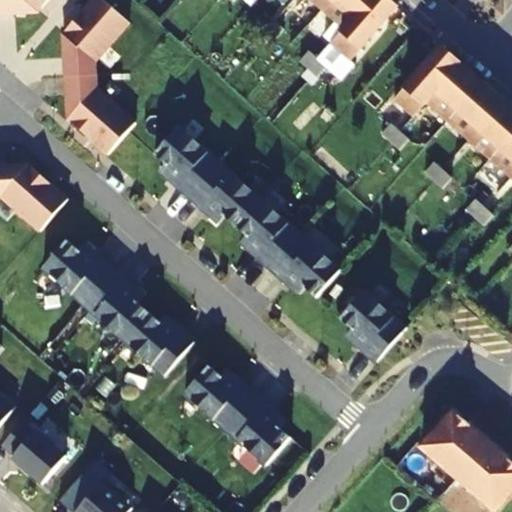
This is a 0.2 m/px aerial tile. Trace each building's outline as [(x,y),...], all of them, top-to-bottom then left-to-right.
[(0,0),(0,14),(39,12),(49,0),(0,0)] [(67,77),(96,75),(95,62),(130,23),(104,0),(93,0),(64,34),(67,77)] [(308,0),(318,8),(325,0),(329,0),(332,2),(332,0),(308,0)] [(332,0),(332,2),(329,0),(325,0),(318,8),(344,32),(372,0),(332,0)] [(372,0),(344,32),(331,46),(350,62),(397,9),(387,0),(372,0)] [(284,32),(265,15),(257,25),(275,42),(284,32)] [(393,101),(412,118),(426,104),(460,65),(441,48),(393,101)] [(327,69),(309,53),(300,63),(318,79),(327,69)] [(443,119),(453,109),(457,113),(482,84),(460,65),(426,104),(443,119)] [(97,88),(96,75),(67,77),(69,120),(108,155),(136,123),(97,88)] [(482,84),(457,113),(453,109),(443,119),(465,138),(474,128),(478,131),(503,103),(482,84)] [(474,128),(465,138),(486,157),(495,147),(499,150),(511,135),(511,110),(503,103),(478,131),(474,128)] [(408,142),(390,125),(381,135),(399,152),(408,142)] [(221,163),(180,127),(155,155),(167,165),(161,171),(190,197),(221,163)] [(511,135),(499,150),(495,147),(486,157),(507,176),(511,171),(511,135)] [(261,198),(221,163),(190,197),(220,223),(226,217),(236,226),(261,198)] [(451,179),(433,163),(424,173),(442,189),(451,179)] [(0,166),(0,196),(2,196),(41,231),(69,199),(30,165),(0,166)] [(301,234),(261,198),(236,226),(247,236),(242,242),(271,268),(301,234)] [(494,217),(476,201),(467,211),(485,227),(494,217)] [(342,270),(301,234),(271,268),(300,294),(306,288),(318,298),(342,270)] [(84,304),(115,270),(85,244),(80,250),(68,240),(44,268),(84,304)] [(125,340),(150,312),(139,303),(144,296),(115,270),(84,304),(125,340)] [(378,363),(408,328),(366,291),(341,319),(353,329),(347,336),(378,363)] [(160,322),(150,312),(125,340),(166,376),(196,342),(166,315),(160,322)] [(226,430),(257,395),(227,369),(222,376),(210,366),(186,394),(226,430)] [(0,393),(0,425),(16,407),(0,393)] [(257,395),(226,430),(267,466),(292,438),(281,428),(286,421),(257,395)] [(422,450),(442,466),(474,429),(455,412),(422,450)] [(35,433),(23,423),(2,446),(14,457),(12,459),(42,485),(67,458),(37,431),(35,433)] [(492,444),(474,429),(442,466),(459,481),(492,444)] [(510,459),(492,444),(459,481),(477,497),(510,459)] [(497,511),(511,495),(511,461),(510,459),(477,497),(495,511),(497,511)] [(59,502),(70,511),(129,511),(132,508),(88,469),(59,502)]
